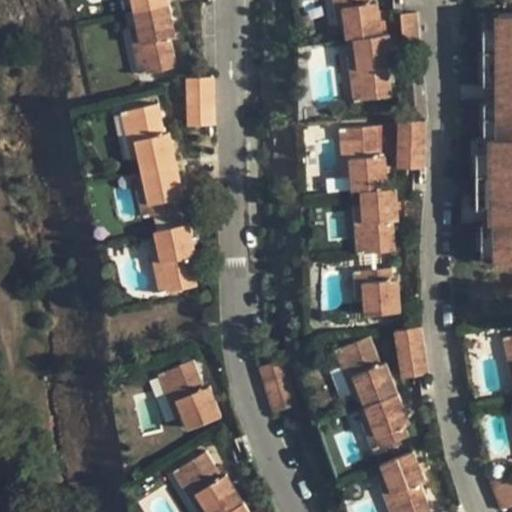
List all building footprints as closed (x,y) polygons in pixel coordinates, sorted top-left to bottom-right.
[(129,0),(131,10),(164,3),(163,0),(129,0)] [(342,23),(338,0),(329,0),(333,24),(342,23)] [(367,0),(338,0),(342,23),(343,36),(351,35),(377,32),(372,0),(367,0)] [(164,3),(131,10),(134,24),(144,72),(172,66),(166,36),(171,35),(164,3)] [(413,9),(397,11),(399,38),(415,36),(413,9)] [(492,224),(492,258),(511,258),(511,11),(499,12),(495,11),(495,27),(495,98),(495,113),(495,135),(487,135),(488,206),(493,206),(492,224)] [(144,72),(134,24),(125,25),(136,74),(144,72)] [(495,98),(495,27),(480,28),(480,98),(495,98)] [(377,32),(351,35),(353,50),(359,98),(387,95),(383,64),(389,64),(384,31),(377,32)] [(359,98),(353,50),(344,51),(350,100),(359,98)] [(210,76),(183,76),(183,92),(210,92),(210,76)] [(210,92),(183,92),(183,108),(211,107),(210,92)] [(139,169),(172,162),(165,130),(160,131),(154,101),(126,107),(136,155),(139,169)] [(136,155),(126,107),(117,109),(127,157),(136,155)] [(211,107),(183,108),(184,124),(211,123),(211,107)] [(495,135),(495,113),(481,113),(481,135),(487,135),(495,135)] [(421,119),(395,119),(394,134),(421,135),(421,119)] [(376,154),(374,124),(346,126),(349,175),(351,190),(358,189),(384,187),(382,154),(376,154)] [(349,175),(346,126),(337,127),(340,176),(349,175)] [(421,135),(394,134),(394,149),(421,150),(421,135)] [(488,206),(487,135),(481,135),(473,135),(473,206),(488,206)] [(421,150),(394,149),(393,166),(420,166),(421,150)] [(149,213),(176,208),(174,196),(179,195),(172,162),(139,169),(142,184),(149,213)] [(149,213),(142,184),(133,185),(140,216),(149,213)] [(384,187),(358,189),(359,203),(362,252),(391,250),(389,220),(394,220),(391,186),(384,187)] [(362,252),(359,203),(350,204),(354,253),(362,252)] [(165,290),(193,284),(186,254),(191,253),(185,221),(152,228),(155,242),(165,290)] [(492,258),(492,224),(478,224),(478,259),(492,258)] [(165,290),(155,242),(146,244),(156,292),(165,290)] [(388,277),(387,266),(359,267),(361,298),(362,312),(396,310),(393,276),(388,277)] [(361,298),(359,267),(350,268),(352,299),(361,298)] [(418,325),(391,329),(393,344),(420,341),(418,325)] [(511,382),(511,350),(508,333),(500,335),(509,383),(511,382)] [(366,335),(340,345),(357,391),(362,404),(394,392),(382,361),(377,363),(366,335)] [(420,341),(393,344),(396,360),(422,355),(420,341)] [(357,391),(340,345),(331,347),(349,394),(357,391)] [(422,355),(396,360),(398,376),(425,372),(422,355)] [(200,387),(189,358),(163,368),(180,414),(185,427),(217,415),(205,385),(200,387)] [(281,359),(255,366),(259,381),(285,374),(281,359)] [(180,414),(163,368),(154,371),(172,417),(180,414)] [(285,374),(259,381),(264,396),(289,389),(285,374)] [(289,389),(264,396),(268,411),(294,404),(289,389)] [(394,392),(362,404),(368,417),(379,446),(405,436),(400,425),(405,423),(394,392)] [(379,446),(368,417),(359,421),(370,449),(379,446)] [(205,511),(219,511),(238,501),(221,473),(217,475),(201,449),(177,464),(202,506),(205,511)] [(409,450),(378,462),(383,475),(397,511),(423,511),(427,510),(416,482),(421,480),(409,450)] [(202,506),(177,464),(169,468),(194,510),(202,506)] [(511,472),(510,468),(485,478),(491,493),(511,485),(511,472)] [(397,511),(383,475),(375,478),(387,511),(397,511)] [(511,485),(491,493),(497,509),(511,502),(511,485)] [(245,511),(238,501),(219,511),(245,511)]
